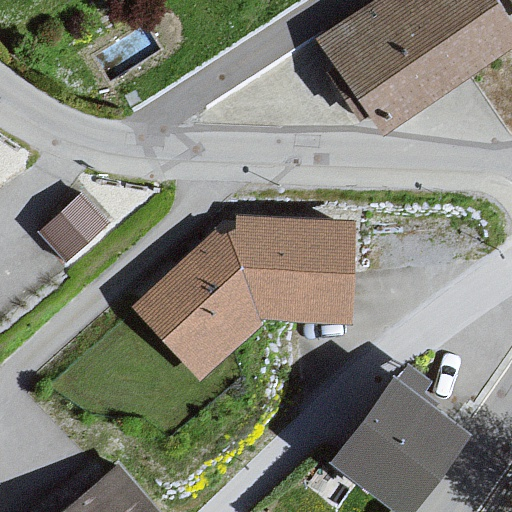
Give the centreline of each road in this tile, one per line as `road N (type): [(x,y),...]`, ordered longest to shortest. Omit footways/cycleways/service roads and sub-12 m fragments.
road 1 (residential): [(0,93),(112,149),(511,166)]
road 2 (residential): [(511,261),(360,378),(217,511)]
road 3 (tertiary): [(442,511),(511,413)]
